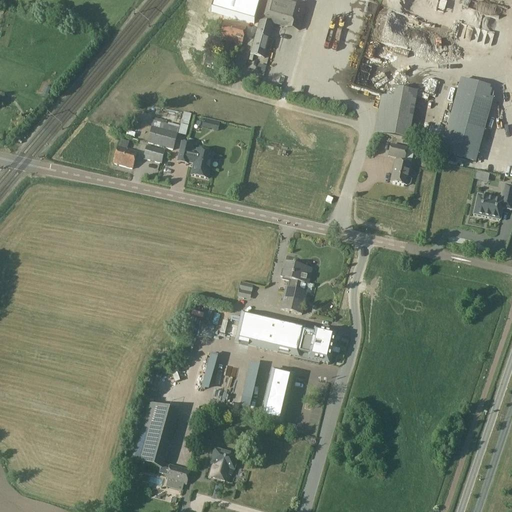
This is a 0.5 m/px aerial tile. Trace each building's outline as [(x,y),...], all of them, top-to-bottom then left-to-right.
[(214,0),(212,11),(255,21),(259,0),(293,0),(305,3),(305,0),(214,0)] [(265,0),(260,20),(285,27),(299,31),(299,30),(297,30),(304,5),(285,0),(265,0)] [(440,10),(443,0),(430,0),(428,6),(440,10)] [(244,41),(244,21),(216,20),(215,40),(244,41)] [(258,22),(251,56),(262,59),(269,24),(258,22)] [(511,55),(504,55),(503,68),(511,69),(511,55)] [(460,81),(452,111),(486,119),(491,99),(488,98),(490,89),(460,81)] [(380,87),(375,119),(381,119),(379,128),(386,129),(385,138),(404,141),(410,91),(380,87)] [(421,92),(416,104),(422,106),(427,94),(421,92)] [(203,120),(201,129),(218,132),(220,124),(220,123),(203,119),(203,120)] [(179,129),(153,122),(147,145),(173,152),(179,129)] [(187,129),(180,127),(178,135),(185,137),(187,129)] [(196,151),(195,154),(190,153),(192,146),(182,143),(176,163),(188,166),(188,164),(193,165),(190,176),(208,180),(213,155),(196,151)] [(390,146),(387,158),(388,158),(396,160),(395,163),(391,183),(406,187),(406,186),(408,186),(410,185),(411,180),(410,179),(407,178),(410,166),(404,164),(407,149),(390,146)] [(143,160),(147,161),(161,165),(164,152),(146,147),(143,160)] [(137,153),(118,148),(113,165),(132,170),(137,153)] [(477,197),(473,216),(474,216),(499,221),(499,222),(502,210),(511,211),(511,206),(511,187),(504,186),(501,202),(477,197)] [(285,269),(282,269),(280,277),(283,277),(282,279),(291,281),(289,291),(285,290),(281,311),(301,316),(306,295),(308,285),(312,269),(286,263),(285,269)] [(236,289),(247,293),(250,285),(239,281),(236,289)] [(218,324),(218,314),(210,314),(210,325),(218,324)] [(262,319),(242,315),(235,344),(291,357),(291,355),(295,356),(294,360),(319,366),(320,364),(328,366),(332,348),(333,348),(336,336),(327,334),(327,335),(315,332),(314,333),(305,331),(305,330),(262,319)] [(224,374),(234,376),(237,362),(227,360),(224,374)] [(244,399),(252,401),(259,366),(252,365),(244,399)] [(294,376),(271,370),(259,422),(282,427),(294,376)] [(176,413),(141,404),(126,460),(161,470),(162,465),(176,413)] [(239,456),(214,449),(209,465),(211,466),(207,478),(209,478),(208,479),(229,485),(231,477),(232,477),(233,472),(234,472),(239,456)] [(161,470),(160,474),(167,476),(166,480),(185,485),(189,472),(162,465),(161,470)] [(196,489),(191,511),(254,511),(257,502),(196,489)]
